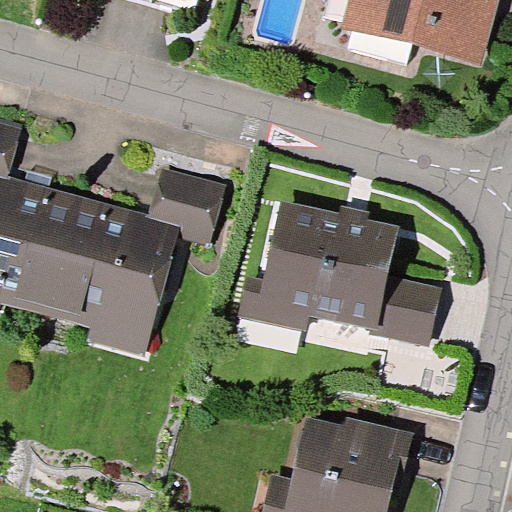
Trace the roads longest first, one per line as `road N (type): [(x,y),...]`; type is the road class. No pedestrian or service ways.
road 1 (residential): [(0,50),(511,187)]
road 2 (residential): [(511,337),(474,511)]
